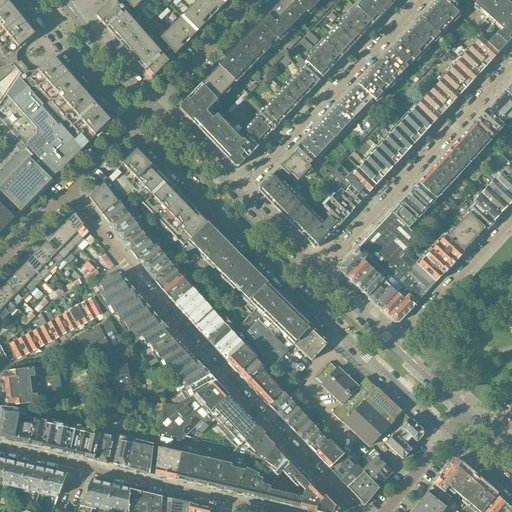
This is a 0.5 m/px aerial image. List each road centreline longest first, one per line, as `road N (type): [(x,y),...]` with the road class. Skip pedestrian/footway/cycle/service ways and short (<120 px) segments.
road 1 (tertiary): [(134,122),(192,188),(452,433)]
road 2 (residential): [(66,193),(186,338),(354,511)]
road 3 (residential): [(317,274),(511,65)]
road 4 (residential): [(422,0),(236,193)]
road 5 (residential): [(82,468),(262,511)]
road 6 (residential): [(511,220),(393,346)]
road 7 (tertiary): [(29,0),(134,122)]
road 8 (residential): [(152,106),(255,0)]
road 9 (tertiary): [(236,193),(152,106)]
